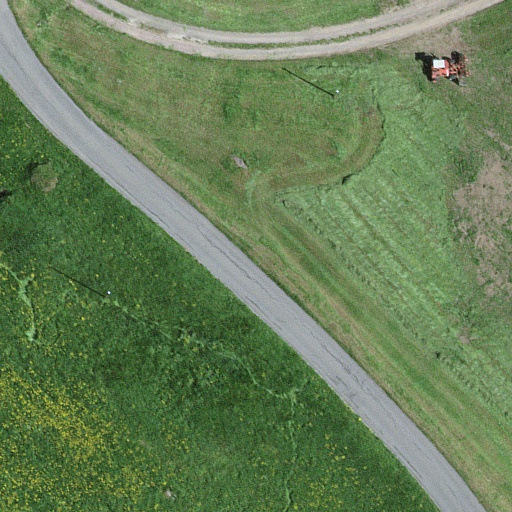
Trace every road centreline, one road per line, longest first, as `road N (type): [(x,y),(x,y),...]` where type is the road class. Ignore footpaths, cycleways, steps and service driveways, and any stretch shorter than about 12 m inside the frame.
road 1 (unclassified): [(462,511),(402,432),(17,71),(0,40)]
road 2 (track): [(77,0),(107,25),(237,54),(415,20),(463,0)]
